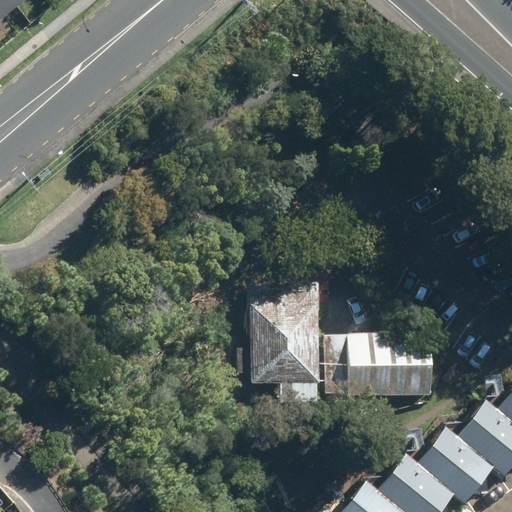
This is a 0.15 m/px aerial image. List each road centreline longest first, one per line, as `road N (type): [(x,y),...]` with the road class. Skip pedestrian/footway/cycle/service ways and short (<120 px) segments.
road 1 (tertiary): [(0,134),(155,0)]
road 2 (primary): [(511,94),(404,0)]
